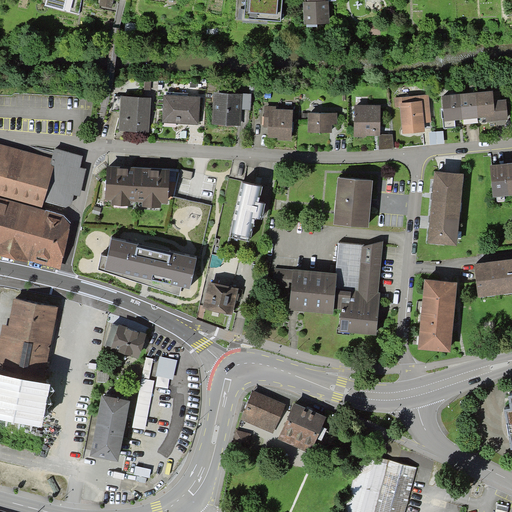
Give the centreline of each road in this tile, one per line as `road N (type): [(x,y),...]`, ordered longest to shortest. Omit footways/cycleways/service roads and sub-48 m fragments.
road 1 (residential): [(420,154),(318,158),(95,147)]
road 2 (residential): [(420,154),(408,394)]
road 3 (residential): [(60,287),(189,331),(229,375)]
road 4 (unknown): [(91,297),(63,439)]
road 5 (residential): [(95,147),(60,287)]
road 6 (residential): [(511,482),(438,445),(408,394)]
road 7 (primary): [(229,375),(204,471),(186,498)]
road 8 (primary): [(286,370),(377,396),(408,394)]
